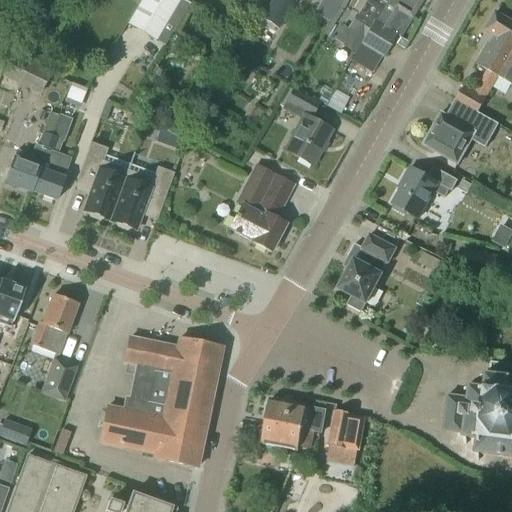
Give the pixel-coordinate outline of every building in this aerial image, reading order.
[(164,48),(188,7),(176,0),(142,0),(127,26),(164,48)] [(271,0),(260,20),(277,31),(295,0),(271,0)] [(385,31),(396,13),(409,21),(422,0),(386,0),(381,9),(371,26),(361,42),(359,46),(382,60),(395,37),(385,31)] [(366,0),(367,0),(381,9),(386,0),(366,0)] [(49,10),(39,5),(28,22),(39,28),(49,10)] [(511,54),(511,24),(494,14),(483,32),(493,38),(490,43),(489,42),(476,65),(498,78),(508,60),(511,54)] [(340,47),(352,55),(361,42),(371,26),(355,16),(346,31),(349,33),(340,47)] [(395,47),(403,52),(407,45),(399,40),(395,47)] [(511,54),(508,60),(498,78),(511,87),(511,88),(511,90),(511,91),(511,93),(511,94),(511,96),(511,54)] [(16,85),(28,63),(12,55),(1,78),(16,85)] [(52,99),(61,75),(40,68),(31,92),(52,99)] [(79,102),(84,86),(71,82),(66,98),(79,102)] [(477,114),(478,114),(486,100),(463,87),(455,102),(477,114)] [(281,111),(292,117),(296,109),(311,117),(316,108),(291,94),(281,111)] [(422,147),(458,167),(472,142),(485,150),(498,126),(478,114),(477,114),(455,102),(454,102),(446,117),(440,114),(422,147)] [(110,105),(105,103),(102,111),(108,113),(110,105)] [(240,135),(251,115),(241,110),(231,131),(240,135)] [(49,114),(45,124),(53,127),(57,117),(49,114)] [(54,203),(70,161),(54,155),(59,141),(63,143),(70,122),(57,117),(53,127),(50,137),(46,149),(29,193),(54,203)] [(329,134),(301,118),(282,153),(310,169),(329,134)] [(46,149),(50,137),(41,134),(37,148),(33,146),(30,157),(16,152),(4,184),(29,193),(46,149)] [(90,146),(74,186),(90,192),(81,213),(87,215),(88,219),(98,223),(101,221),(108,223),(128,167),(104,158),(106,152),(90,146)] [(157,217),(172,178),(156,171),(153,177),(129,168),(134,157),(132,156),(128,167),(108,223),(114,225),(115,230),(125,233),(128,231),(134,233),(142,211),(157,217)] [(248,242),(248,243),(270,254),(285,226),(272,219),(274,217),(275,217),(291,188),(254,167),(235,204),(240,207),(227,231),(248,242)] [(405,182),(391,206),(396,208),(394,210),(403,215),(404,213),(417,220),(432,193),(444,199),(448,192),(450,193),(456,182),(432,168),(426,179),(409,169),(403,180),(405,182)] [(458,190),(468,196),(473,187),(463,181),(458,190)] [(345,305),(360,313),(381,276),(380,275),(385,265),(387,265),(395,250),(369,236),(362,249),(354,245),(347,258),(352,261),(337,290),(349,297),(345,305)] [(497,258),(466,250),(461,270),(492,278),(497,258)] [(423,254),(418,265),(427,270),(432,259),(423,254)] [(0,326),(9,330),(24,292),(0,282),(0,326)] [(65,334),(75,307),(49,298),(40,325),(37,324),(29,347),(56,356),(64,334),(65,334)] [(152,461),(195,470),(219,350),(176,341),(174,350),(127,340),(122,365),(134,368),(125,414),(105,410),(97,446),(153,457),(152,461)] [(39,396),(45,398),(63,404),(76,368),(52,360),(39,396)] [(491,371),(489,371),(487,371),(486,377),(479,376),(479,380),(484,380),(483,386),(478,385),(478,390),(472,389),(473,385),(471,384),(470,389),(463,388),(463,393),(468,393),(467,400),(447,398),(443,433),(457,435),(457,437),(463,438),(462,444),(466,445),(466,440),(471,440),(470,445),(476,446),(476,451),(471,450),(471,455),(475,455),(475,460),(478,461),(479,456),(511,460),(511,379),(490,377),(491,371)] [(269,401),(265,423),(311,432),(311,433),(321,435),(325,412),(309,409),(309,410),(303,409),(304,408),(269,401)] [(351,416),(333,413),(330,430),(327,448),(357,453),(363,418),(351,416)] [(0,439),(6,442),(13,425),(3,421),(0,429),(0,439)] [(311,432),(265,423),(260,445),(295,452),(296,448),(307,450),(311,432)] [(41,453),(59,459),(66,436),(49,430),(41,453)] [(311,476),(314,460),(290,455),(287,472),(311,476)] [(25,457),(5,511),(169,511),(170,510),(130,495),(125,509),(107,503),(104,511),(71,511),(83,478),(25,457)]
